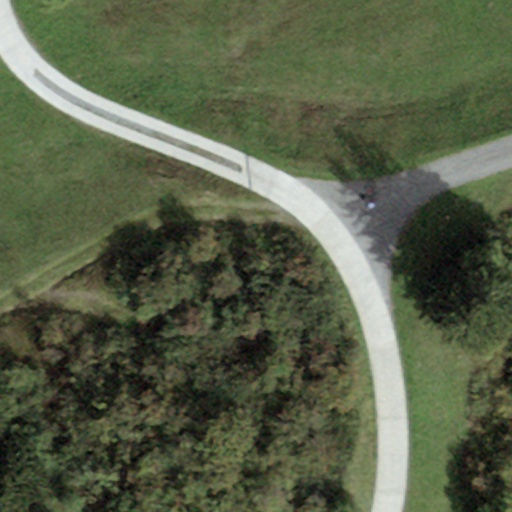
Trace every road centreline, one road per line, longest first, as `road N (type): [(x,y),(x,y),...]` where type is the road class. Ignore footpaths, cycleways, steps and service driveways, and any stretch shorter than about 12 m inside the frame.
road 1 (unclassified): [(0,11),(15,48),(56,87),(322,215),(357,267),(380,330),(392,451),(385,511)]
road 2 (track): [(322,215),(511,154)]
